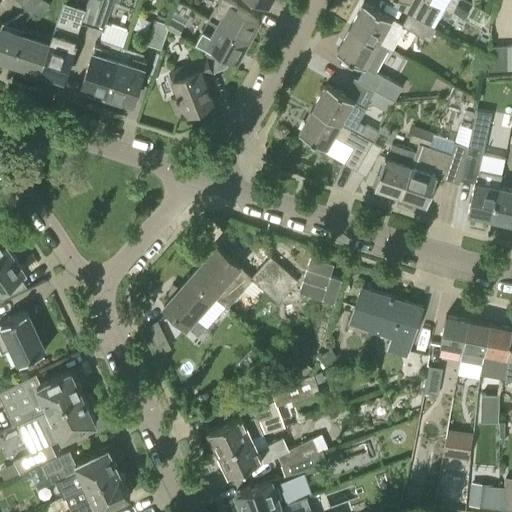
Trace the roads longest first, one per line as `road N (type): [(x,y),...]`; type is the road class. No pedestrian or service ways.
road 1 (residential): [(511,270),(428,255),(210,182)]
road 2 (residential): [(196,511),(108,321),(105,287)]
road 3 (residential): [(210,182),(318,0)]
road 4 (residential): [(195,177),(0,111)]
road 5 (residential): [(105,287),(71,258),(0,166)]
road 6 (residential): [(105,287),(195,177)]
